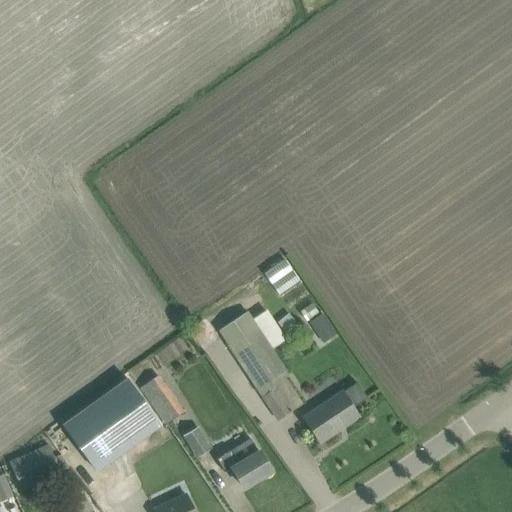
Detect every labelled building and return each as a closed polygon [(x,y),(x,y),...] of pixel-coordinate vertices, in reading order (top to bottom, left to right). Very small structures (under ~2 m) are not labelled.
[(285,260),(262,271),(273,294),(296,283),(285,260)] [(316,341),(333,334),(324,312),(307,319),(316,341)] [(257,390),(277,420),(302,403),(282,372),(286,370),(259,328),(229,347),(257,390)] [(181,407),(156,375),(141,387),(166,419),(181,407)] [(127,379),(63,425),(80,449),(96,472),(160,425),(127,379)] [(302,417),(319,442),(358,416),(353,408),(367,398),(356,382),(302,417)] [(211,449),(199,427),(183,436),(195,458),(211,449)] [(60,472),(49,446),(44,448),(39,439),(29,444),(33,453),(10,462),(21,488),(60,472)] [(215,458),(224,472),(231,468),(244,488),(271,472),(268,467),(265,461),(261,455),(257,449),(251,439),(231,451),(230,449),(215,458)] [(0,500),(13,495),(4,474),(0,476),(0,500)] [(194,511),(190,503),(186,495),(154,510),(154,511),(194,511)]
